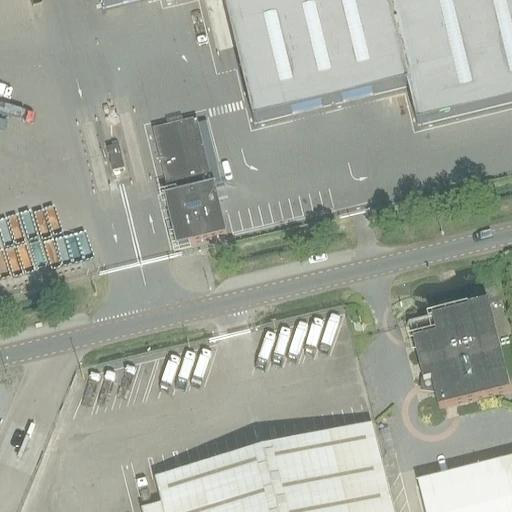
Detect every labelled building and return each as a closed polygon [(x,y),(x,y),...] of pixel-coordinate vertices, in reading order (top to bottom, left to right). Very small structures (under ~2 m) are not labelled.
[(511,0),(100,0),(103,9),(139,0),(224,0),(255,123),(408,86),(418,126),(511,103),(511,0)] [(199,121),(155,131),(172,197),(166,199),(178,249),(227,237),(199,121)] [(113,174),(125,171),(119,147),(107,150),(113,174)] [(219,201),(228,199),(225,188),(217,190),(219,201)] [(409,324),(424,383),(432,381),(439,410),(511,392),(489,302),(469,307),(469,309),(409,324)] [(393,511),(372,427),(157,481),(163,507),(143,511),(393,511)] [(511,511),(511,457),(416,482),(423,511),(511,511)]
